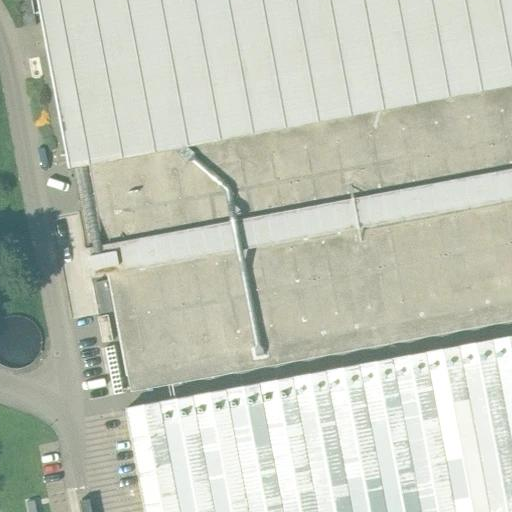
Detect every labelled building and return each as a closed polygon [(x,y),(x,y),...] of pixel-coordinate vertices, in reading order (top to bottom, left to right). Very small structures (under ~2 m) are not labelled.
[(24,28),(36,26),(30,0),(20,0),(19,0),(24,28)] [(511,511),(511,0),(38,0),(68,162),(87,159),(103,245),(78,250),(83,278),(108,273),(130,392),(228,373),(511,320),(511,336),(125,408),(144,511),(511,511)] [(79,201),(90,198),(84,171),(73,173),(79,201)] [(95,308),(92,290),(73,293),(77,316),(106,311),(106,306),(95,308)] [(102,342),(112,340),(107,315),(97,316),(102,342)] [(34,347),(34,346),(33,341),(32,336),(30,333),(27,328),(24,326),(18,322),(9,320),(3,321),(0,321),(0,370),(2,371),(7,372),(13,372),(16,371),(21,369),(25,366),(29,362),(31,358),(33,353),(34,347)]
